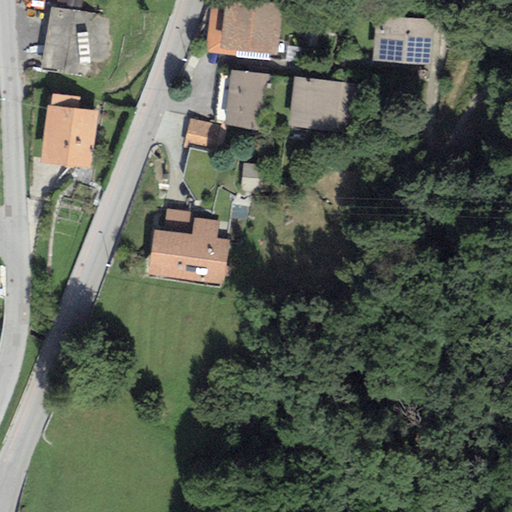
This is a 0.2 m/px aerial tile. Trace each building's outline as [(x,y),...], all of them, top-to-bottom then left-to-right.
[(287,8),(232,0),(220,0),(213,45),(280,55),(287,8)] [(55,5),(41,67),(89,78),(103,17),(55,5)] [(455,22),(377,17),(373,65),(452,71),(455,22)] [(277,78),(233,72),(226,125),(269,132),(277,78)] [(367,88),(296,78),(289,127),(360,138),(367,88)] [(98,113),(40,106),(33,165),(90,172),(98,113)] [(229,129),(194,124),(191,144),(225,150),(229,129)] [(190,242),(148,235),(143,272),(228,284),(234,243),(223,242),(226,221),(194,216),(190,242)]
